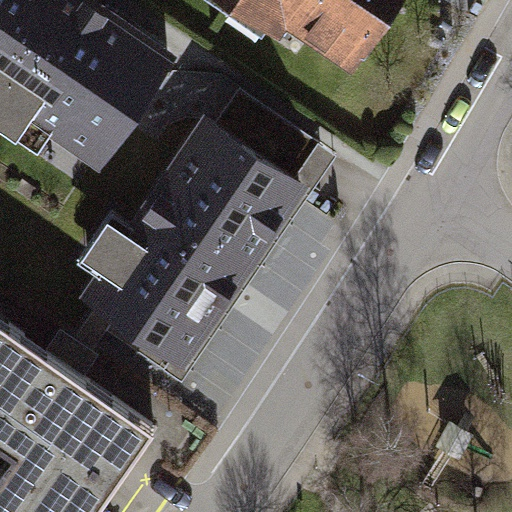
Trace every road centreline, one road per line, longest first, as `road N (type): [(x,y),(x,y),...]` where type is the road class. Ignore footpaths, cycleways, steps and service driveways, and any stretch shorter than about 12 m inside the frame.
road 1 (residential): [(438,202),(218,511)]
road 2 (residential): [(511,73),(438,202)]
